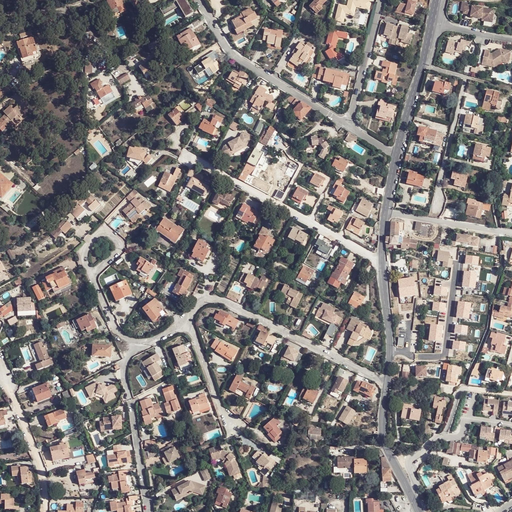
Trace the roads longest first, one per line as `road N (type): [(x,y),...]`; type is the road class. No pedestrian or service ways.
road 1 (residential): [(385,382),(225,301),(202,302),(184,320)]
road 2 (residential): [(188,154),(382,263)]
road 3 (residential): [(199,0),(233,56),(348,125)]
road 4 (unknown): [(0,13),(63,10),(142,89)]
road 5 (residential): [(43,511),(44,481),(10,387),(0,380)]
road 6 (tertiary): [(397,153),(432,24)]
road 7 (residential): [(381,0),(348,125)]
road 8 (residential): [(511,233),(384,212)]
